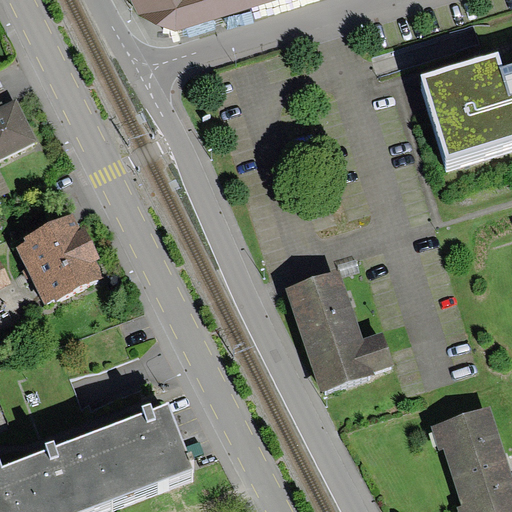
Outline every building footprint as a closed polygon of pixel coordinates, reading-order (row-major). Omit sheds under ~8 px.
[(133,0),(138,9),(177,26),(259,0),(133,0)] [(498,61),(420,86),(447,172),(511,151),(511,75),(504,78),(498,61)] [(0,107),(0,159),(35,143),(15,100),(0,107)] [(5,176),(0,177),(0,203),(13,199),(5,176)] [(8,247),(36,308),(94,282),(66,220),(8,247)] [(364,344),(340,275),(285,294),(321,399),(375,380),(375,378),(395,371),(383,337),(364,344)] [(511,511),(511,477),(492,413),(433,431),(457,511),(511,511)] [(0,511),(121,511),(199,484),(173,414),(0,476),(0,475),(0,511)]
